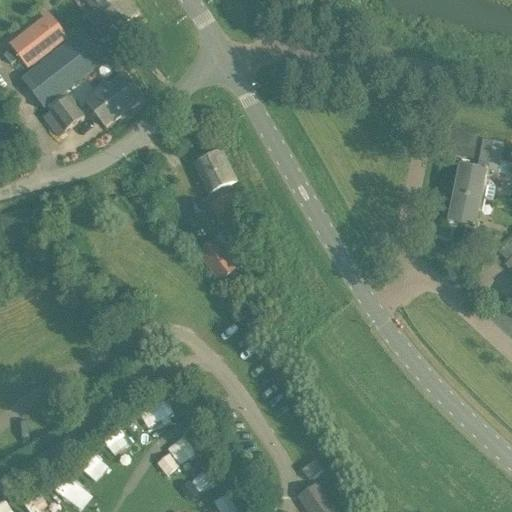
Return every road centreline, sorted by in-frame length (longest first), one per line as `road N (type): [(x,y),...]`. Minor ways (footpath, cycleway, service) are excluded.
road 1 (tertiary): [(377,313),(223,56)]
road 2 (residential): [(0,196),(67,176),(140,137),(223,56)]
road 3 (unclassified): [(436,73),(291,50),(223,56)]
road 4 (residential): [(418,268),(402,251),(436,73)]
road 5 (tertiary): [(511,458),(377,313)]
road 6 (residential): [(511,353),(418,268)]
